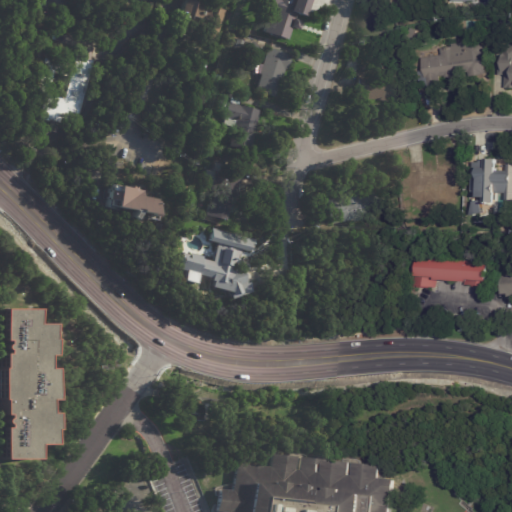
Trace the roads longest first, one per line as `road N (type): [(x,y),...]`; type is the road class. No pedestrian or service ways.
road 1 (primary): [(470,359),(414,354),(247,363),(199,353),(134,315),(0,184)]
road 2 (residential): [(339,0),(289,211)]
road 3 (residential): [(511,123),(298,158)]
road 4 (residential): [(165,337),(42,511)]
